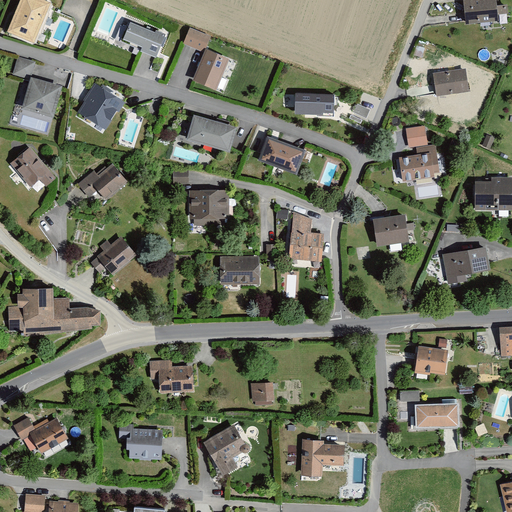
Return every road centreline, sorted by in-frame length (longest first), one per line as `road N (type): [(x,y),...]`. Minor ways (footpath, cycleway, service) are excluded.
road 1 (residential): [(361,159),(298,130),(0,43)]
road 2 (residential): [(468,454),(382,458),(376,322)]
road 3 (tertiary): [(133,336),(337,324)]
road 4 (residential): [(201,496),(0,475)]
road 5 (residential): [(361,159),(426,0)]
road 6 (residential): [(337,324),(335,216),(361,159)]
road 7 (residential): [(0,233),(28,262),(117,314),(133,336)]
road 8 (tertiary): [(0,393),(133,336)]
road 9 (tertiary): [(376,322),(511,316)]
